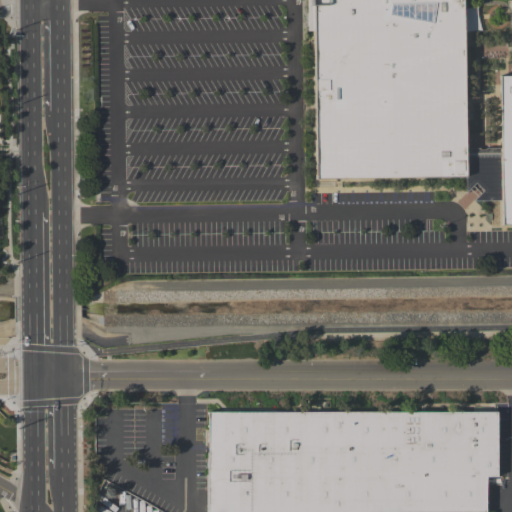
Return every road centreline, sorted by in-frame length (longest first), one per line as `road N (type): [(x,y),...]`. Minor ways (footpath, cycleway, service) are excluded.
road 1 (residential): [(511,371),(37,375)]
road 2 (secondary): [(65,375),(57,0)]
road 3 (secondary): [(30,6),(34,212)]
road 4 (secondary): [(34,212),(37,375)]
road 5 (secondary): [(37,375),(35,511)]
road 6 (secondary): [(65,511),(65,375)]
